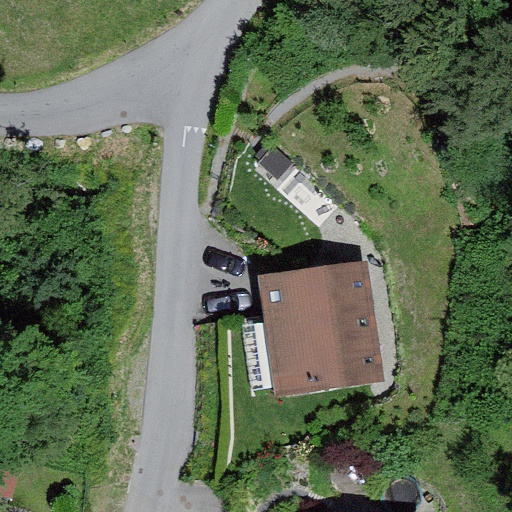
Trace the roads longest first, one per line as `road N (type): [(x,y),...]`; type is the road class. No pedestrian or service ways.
road 1 (residential): [(185,72),(183,212),(143,511)]
road 2 (residential): [(0,112),(20,115),(185,72)]
